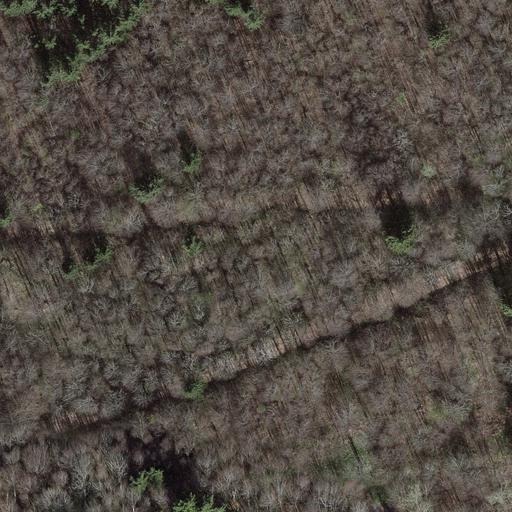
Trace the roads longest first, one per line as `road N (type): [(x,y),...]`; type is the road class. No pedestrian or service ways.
road 1 (track): [(511,248),(0,444)]
road 2 (track): [(511,186),(268,199),(0,228)]
